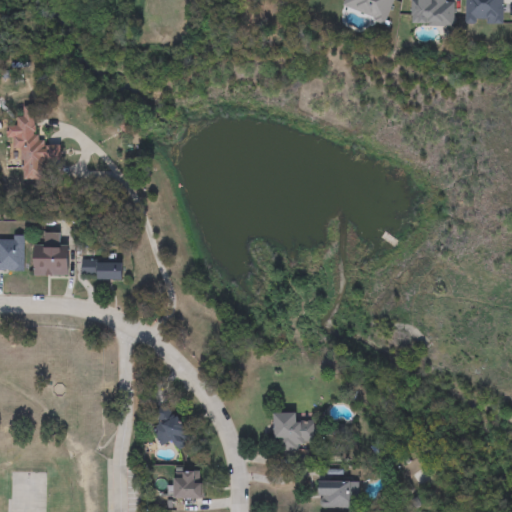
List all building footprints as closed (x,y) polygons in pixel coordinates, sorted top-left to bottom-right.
[(393,0),(385,24),(343,9),(346,0),(393,0)] [(453,27),(411,26),(411,0),(447,0),(447,1),(454,1),(453,27)] [(21,182),(20,149),(16,149),(16,118),(24,118),(24,107),(36,107),(36,139),(48,139),(48,150),(58,150),(58,159),(44,159),(44,181),(21,182)] [(0,238),(25,239),(24,272),(0,271),(0,238)] [(36,277),(36,248),(69,248),(69,277),(36,277)] [(124,280),(82,280),(82,257),(124,257),(124,280)] [(178,451),(172,441),(161,447),(152,431),(161,426),(153,413),(170,404),(193,443),(178,451)] [(284,447),(284,441),(274,441),(274,414),(298,414),(298,422),(315,422),(315,447),(284,447)] [(175,500),(175,473),(203,473),(203,500),(175,500)] [(359,509),(321,509),(321,484),(359,484),(359,509)]
